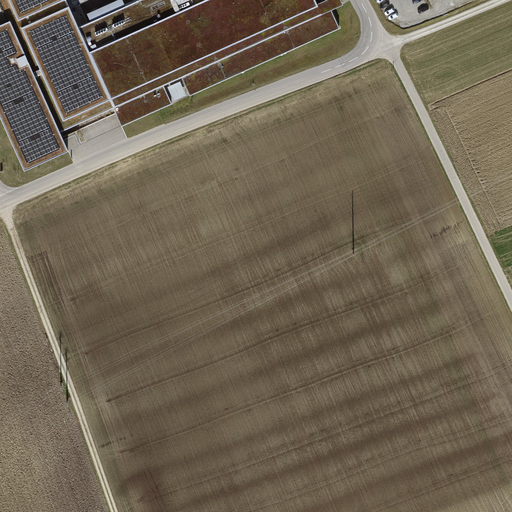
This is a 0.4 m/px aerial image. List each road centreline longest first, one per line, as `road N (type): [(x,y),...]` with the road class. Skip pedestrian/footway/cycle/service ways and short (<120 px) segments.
road 1 (tertiary): [(0,203),(360,55),(372,29),(360,0)]
road 2 (track): [(115,511),(0,203)]
road 3 (track): [(389,46),(501,0)]
